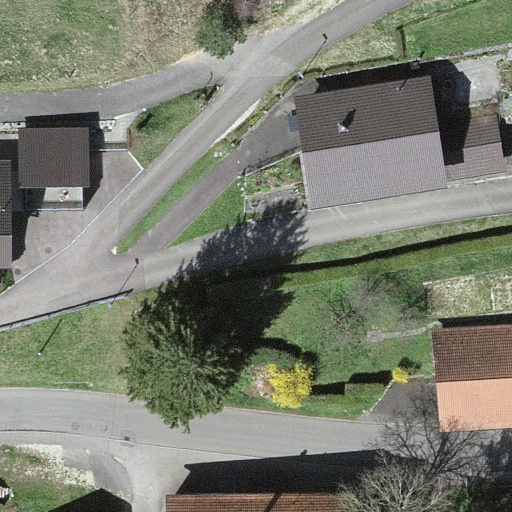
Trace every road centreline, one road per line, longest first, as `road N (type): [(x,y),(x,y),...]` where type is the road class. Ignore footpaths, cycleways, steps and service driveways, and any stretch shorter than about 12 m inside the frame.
road 1 (tertiary): [(511,446),(368,450),(50,407),(0,409)]
road 2 (residential): [(511,196),(388,215),(49,295)]
road 3 (unclassified): [(379,0),(260,79),(49,295)]
